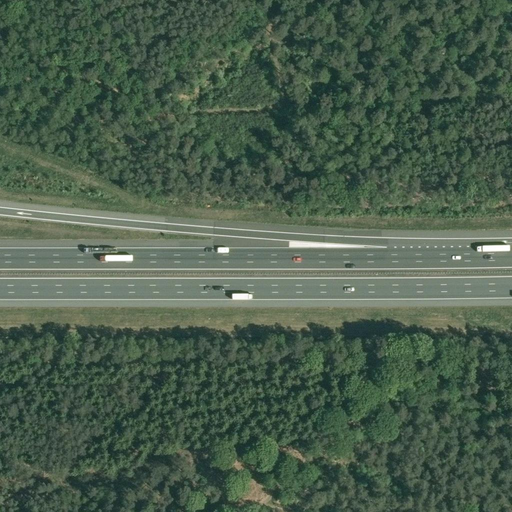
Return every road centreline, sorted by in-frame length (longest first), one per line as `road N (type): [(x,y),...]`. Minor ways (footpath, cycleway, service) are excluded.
road 1 (motorway): [(0,289),(511,287)]
road 2 (motorway): [(448,254),(0,211)]
road 3 (motorway): [(448,254),(0,256)]
road 4 (track): [(254,509),(407,387)]
